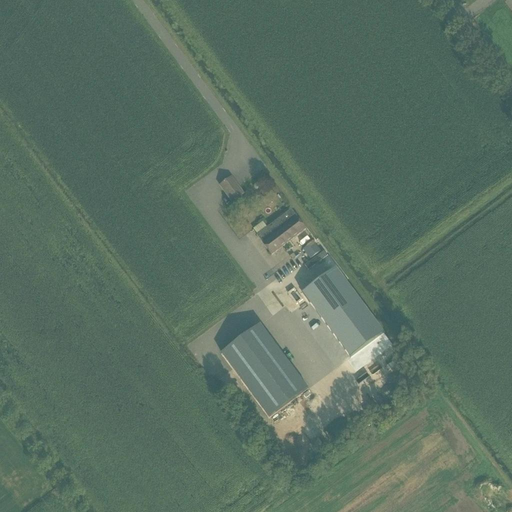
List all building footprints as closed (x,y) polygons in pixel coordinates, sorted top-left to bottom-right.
[(220,187),(232,203),(243,194),(231,178),(220,187)] [(257,236),(272,256),(306,230),(295,215),(291,210),(257,236)] [(303,250),(311,260),(321,252),(313,243),(303,250)] [(327,255),(323,259),(332,271),(336,268),(327,255)] [(336,269),(302,294),(351,359),(384,334),(379,327),(359,300),(356,296),(355,295),(347,284),(346,283),(336,269)] [(290,292),(296,305),(303,302),(297,289),(290,292)] [(221,354),(269,419),(309,390),(260,325),(221,354)] [(372,364),(383,360),(381,352),(370,355),(372,364)]
